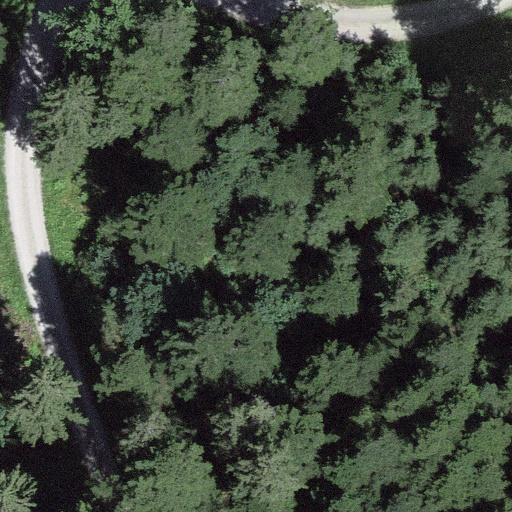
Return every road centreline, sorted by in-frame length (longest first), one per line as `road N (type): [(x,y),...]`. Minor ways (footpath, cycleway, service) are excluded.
road 1 (track): [(121,511),(42,291),(25,202),(21,115),(57,0)]
road 2 (track): [(287,0),(377,11),(451,0)]
